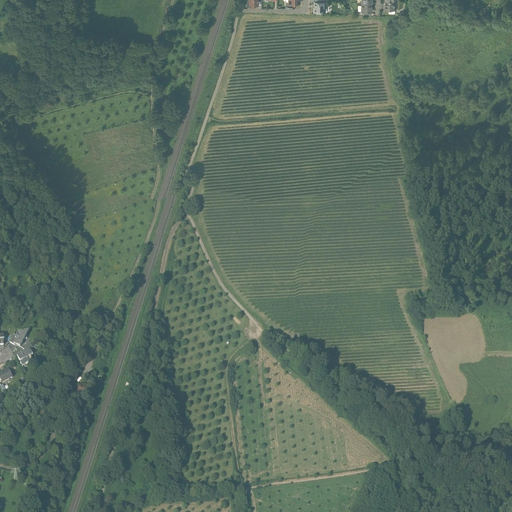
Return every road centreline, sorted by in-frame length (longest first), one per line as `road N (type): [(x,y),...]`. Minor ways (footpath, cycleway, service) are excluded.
road 1 (track): [(101,325),(157,202),(153,97),(177,0)]
road 2 (unknown): [(254,312),(511,499)]
road 3 (track): [(240,473),(393,451),(511,507)]
road 4 (track): [(185,194),(165,239),(141,376)]
road 5 (track): [(240,26),(185,194)]
road 6 (track): [(141,376),(156,384),(177,473),(240,473)]
road 7 (residential): [(95,363),(84,360),(41,446),(22,460),(0,461)]
road 8 (track): [(141,376),(113,438),(96,511)]
road 9 (track): [(254,312),(185,194)]
